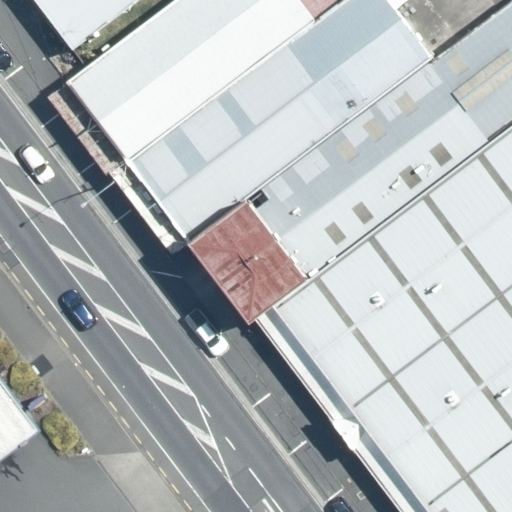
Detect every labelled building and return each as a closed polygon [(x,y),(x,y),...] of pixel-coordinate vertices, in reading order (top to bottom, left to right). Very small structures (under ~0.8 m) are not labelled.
[(129,0),(40,69),(99,146),(289,0),(129,0)] [(289,0),(99,146),(159,223),(399,39),(368,0),(289,0)] [(449,0),(399,39),(159,223),(225,309),(239,298),(511,88),(511,1),(511,0),(449,0)] [(511,511),(511,88),(239,298),(404,511),(511,511)] [(0,426),(10,418),(0,404),(0,426)]
